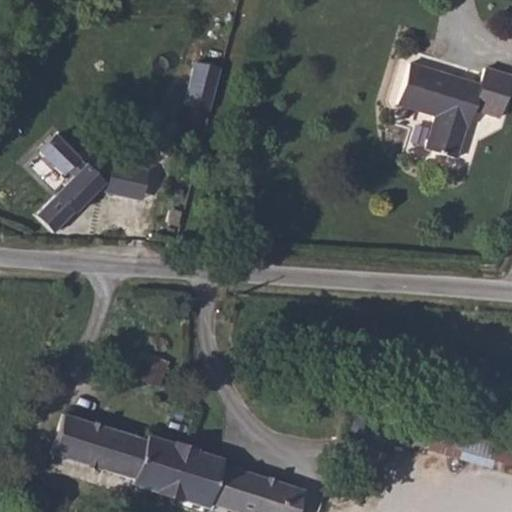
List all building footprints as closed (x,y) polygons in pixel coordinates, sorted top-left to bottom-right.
[(483,82),(412,60),(399,101),(440,113),(429,147),(459,155),(469,121),(471,122),(476,107),(503,115),(511,84),(511,73),(488,65),(483,82)] [(34,125),(58,147),(62,142),(70,149),(33,189),(55,211),(99,159),(103,159),(102,164),(117,166),(122,137),(106,135),(104,150),(90,148),(48,110),(34,125)] [(142,140),(122,137),(117,166),(137,169),(142,140)] [(149,322),(121,311),(112,338),(139,347),(149,322)] [(140,352),(135,375),(161,380),(165,357),(140,352)] [(152,466),(168,417),(130,405),(128,412),(45,386),(35,420),(116,448),(115,454),(152,466)] [(206,429),(168,417),(152,466),(190,478),(191,470),(226,481),(236,445),(231,444),(204,435),(206,429)] [(431,422),(426,451),(492,463),(497,434),(431,422)] [(289,462),(236,445),(226,481),(278,497),(289,462)] [(336,511),(297,500),(292,511),(336,511)]
